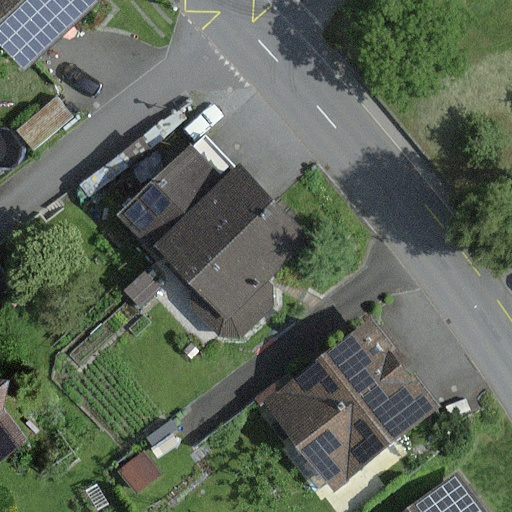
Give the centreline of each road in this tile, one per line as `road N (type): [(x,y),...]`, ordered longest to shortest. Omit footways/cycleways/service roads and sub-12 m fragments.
road 1 (tertiary): [(244,27),(419,227),(511,361)]
road 2 (residential): [(0,216),(244,27)]
